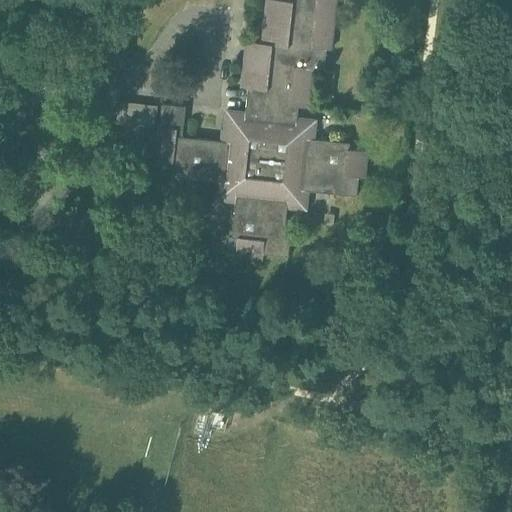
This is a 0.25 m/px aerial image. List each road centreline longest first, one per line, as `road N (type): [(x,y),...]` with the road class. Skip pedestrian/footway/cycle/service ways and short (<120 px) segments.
road 1 (unknown): [(59,82),(40,200),(61,230),(86,226),(103,207),(109,87)]
road 2 (track): [(324,379),(511,414)]
